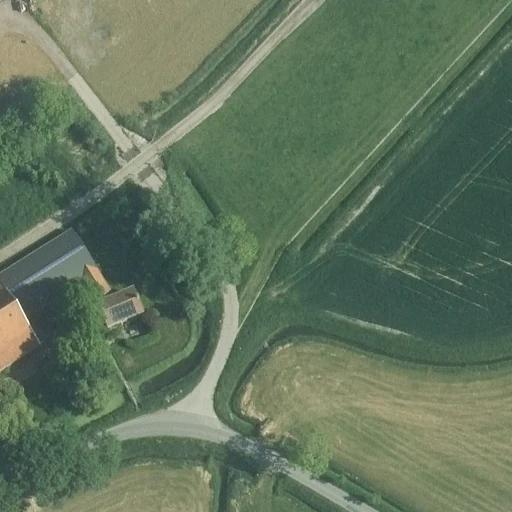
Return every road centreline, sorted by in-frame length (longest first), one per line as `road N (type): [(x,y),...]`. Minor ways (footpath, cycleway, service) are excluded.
road 1 (unknown): [(142,162),(303,0)]
road 2 (tertiary): [(0,484),(133,429),(190,426)]
road 3 (tertiary): [(371,511),(241,443),(190,426)]
